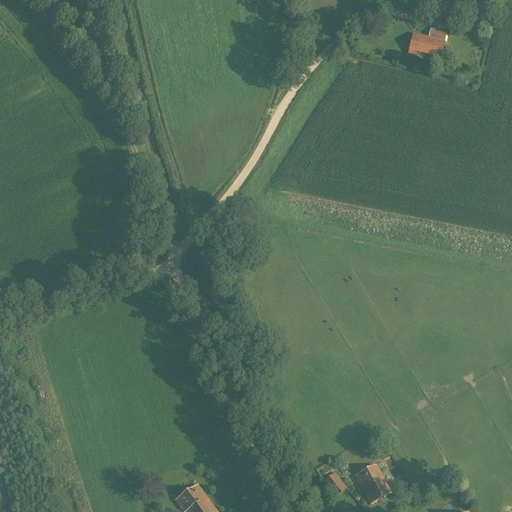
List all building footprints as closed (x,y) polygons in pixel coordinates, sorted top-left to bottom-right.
[(415,0),(414,10),(425,11),(426,0),(415,0)] [(426,14),(445,18),(447,3),(434,0),(428,0),(427,12),(426,14)] [(441,59),(447,34),(430,30),(428,38),(413,34),(409,51),(432,56),(430,65),(438,67),(440,58),(441,59)] [(333,471),(329,463),(315,470),(320,478),(333,471)] [(355,477),(370,505),(391,494),(376,466),(355,477)] [(335,473),(322,484),(335,499),(347,488),(335,473)] [(176,501),(183,511),(216,511),(197,486),(176,501)]
